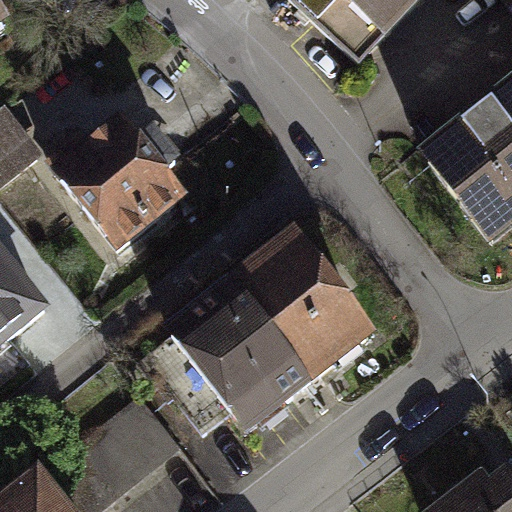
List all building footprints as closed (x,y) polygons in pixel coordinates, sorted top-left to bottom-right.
[(285,0),(352,63),(411,0),(285,0)] [(0,26),(11,20),(0,2),(0,26)] [(511,68),(413,148),(479,230),(511,203),(511,68)] [(0,192),(51,159),(21,115),(0,128),(0,192)] [(188,199),(133,121),(63,171),(118,249),(188,199)] [(305,227),(175,327),(255,430),(386,330),(305,227)] [(0,346),(46,314),(0,250),(0,346)] [(95,438),(128,491),(185,457),(152,404),(95,438)] [(92,511),(52,460),(0,501),(0,511),(92,511)] [(443,511),(511,511),(511,487),(498,470),(443,511)]
